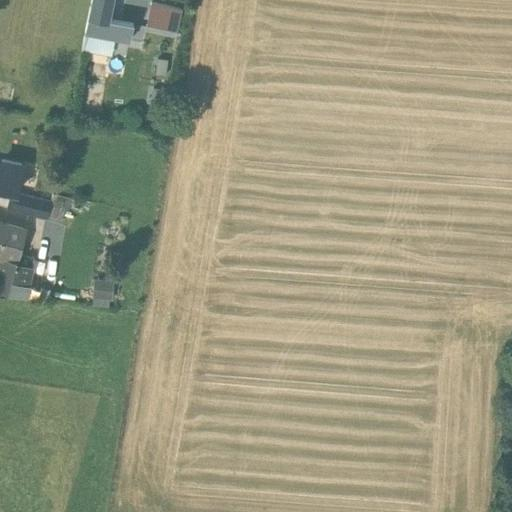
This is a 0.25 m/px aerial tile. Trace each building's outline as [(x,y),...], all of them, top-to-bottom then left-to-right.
[(91,0),(81,50),(124,58),(131,24),(105,19),(107,11),(112,6),(113,0),(91,0)] [(66,198),(52,195),(50,200),(46,218),(62,222),(66,198)] [(40,201),(31,199),(30,203),(20,200),(17,211),(46,219),(46,218),(50,200),(41,197),(40,201)] [(23,231),(0,223),(0,258),(3,260),(15,263),(23,231)] [(3,260),(0,269),(0,291),(7,293),(17,264),(15,263),(3,260)] [(31,268),(17,264),(7,293),(25,296),(31,268)] [(100,276),(95,302),(115,305),(120,279),(100,276)]
